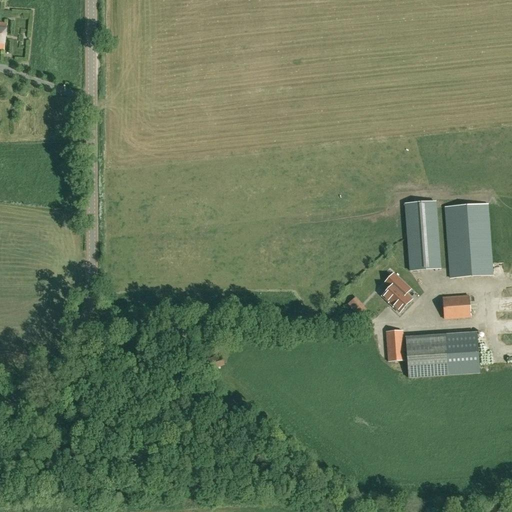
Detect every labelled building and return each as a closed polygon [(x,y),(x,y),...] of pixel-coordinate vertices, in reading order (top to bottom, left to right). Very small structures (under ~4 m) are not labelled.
[(451,279),(492,276),(511,274),(511,150),(461,154),(465,206),(445,208),(451,279)] [(410,271),(440,269),(435,203),(405,205),(410,271)] [(398,314),(402,309),(405,305),(409,301),(404,295),(408,291),(391,275),(383,284),(389,288),(380,298),(398,314)] [(356,296),(347,304),(358,316),(367,309),(356,296)] [(444,319),(471,317),(469,297),(442,298),(444,319)] [(386,332),(388,362),(404,361),(402,331),(386,332)] [(446,335),(406,338),(408,379),(449,376),(446,335)] [(209,371),(224,366),(220,355),(206,360),(209,371)]
